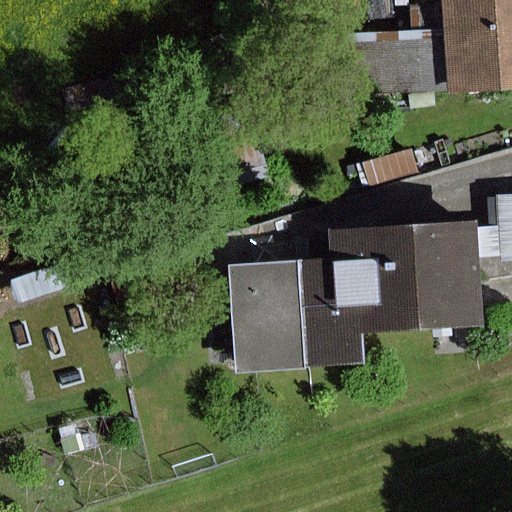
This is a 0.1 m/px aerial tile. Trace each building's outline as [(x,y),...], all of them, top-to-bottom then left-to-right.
[(511,0),(449,0),(451,30),(454,92),(511,88),(511,0)] [(454,92),(451,30),(349,35),(353,98),(454,92)] [(246,110),(198,125),(218,191),(267,176),(246,110)] [(511,196),(501,197),(505,262),(511,261),(511,196)] [(329,228),(331,262),(335,310),(371,308),(372,331),(495,323),(488,218),(329,228)] [(331,262),(235,266),(240,374),(313,371),(313,365),(373,362),(372,331),(371,308),(335,310),(331,262)] [(82,433),(62,439),(67,456),(87,450),(82,433)]
